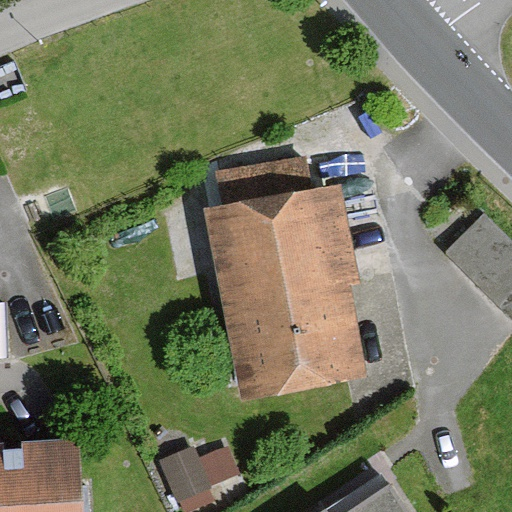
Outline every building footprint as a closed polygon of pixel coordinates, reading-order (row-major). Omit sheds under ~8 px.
[(366,385),(335,181),(191,203),(222,407),(366,385)] [(511,308),(511,231),(486,205),(447,242),(511,308)] [(7,302),(0,301),(0,364),(10,364),(7,302)] [(245,480),(227,431),(162,455),(180,504),(245,480)] [(0,511),(79,511),(75,436),(0,440),(0,511)] [(350,511),(387,511),(375,495),(350,511)]
